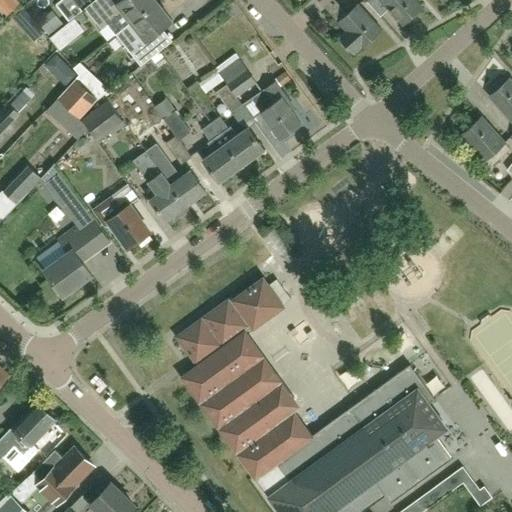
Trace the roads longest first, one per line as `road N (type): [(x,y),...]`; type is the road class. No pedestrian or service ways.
road 1 (residential): [(38,359),(369,120)]
road 2 (residential): [(196,511),(38,359)]
road 3 (residential): [(511,233),(369,120)]
road 4 (residential): [(369,120),(504,0)]
road 5 (residential): [(369,120),(261,0)]
